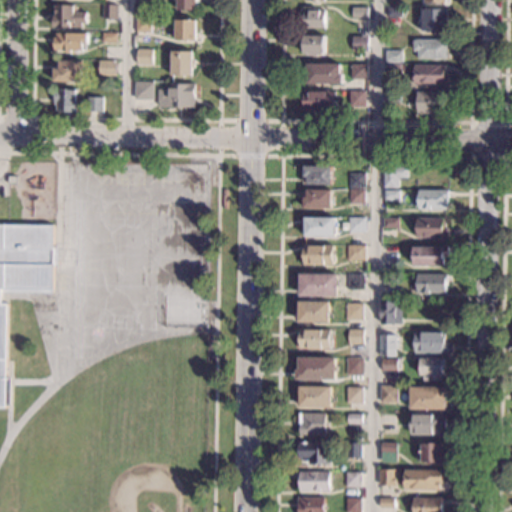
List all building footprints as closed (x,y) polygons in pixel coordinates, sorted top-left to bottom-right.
[(196,0),(196,10),(177,10),(177,0),(196,0)] [(74,13),(86,13),(86,27),(54,28),(54,17),(55,17),(55,5),(74,5),(74,13)] [(117,19),(103,19),(103,5),(117,5),(117,19)] [(367,18),(352,18),(352,7),(367,8),(367,18)] [(401,17),(386,17),(386,7),(401,8),(401,17)] [(446,31),(422,31),(422,9),(447,9),(446,31)] [(324,29),(303,28),(303,11),(324,11),(324,29)] [(151,33),(136,33),(136,18),(151,18),(151,33)] [(196,40),(175,40),(175,20),(176,20),(196,20),(196,40)] [(117,43),(102,42),(102,33),(117,33),(117,43)] [(87,44),(83,44),(83,51),(72,51),(72,53),(66,53),(66,51),(53,50),(53,38),(55,37),(55,34),(87,34),(87,44)] [(324,53),(322,53),(322,55),(308,55),(308,54),(303,54),(303,36),(324,36),(324,53)] [(368,51),(352,51),(352,36),(355,36),(368,37),(368,51)] [(447,59),(417,59),(417,51),(413,51),(413,40),(448,41),(447,59)] [(152,65),(137,65),(137,50),(152,50),(152,65)] [(402,62),(385,62),(385,51),(402,51),(402,62)] [(192,76),(171,76),(171,52),(172,52),(192,52),(192,76)] [(81,82),(53,82),(53,69),(59,69),(59,61),(81,61),(81,82)] [(115,76),(98,75),(99,61),(115,61),(115,76)] [(340,75),(342,75),(342,85),(307,84),(307,64),(340,64),(340,75)] [(368,65),(367,80),(351,79),(351,64),(368,65)] [(401,74),(386,73),(386,64),(401,64),(401,74)] [(449,80),(444,80),(444,84),(413,84),(413,65),(449,66),(449,80)] [(153,100),(135,100),(135,82),(152,83),(154,83),(153,100)] [(194,108),(159,108),(159,102),(157,102),(157,90),(169,90),(169,84),(194,84),(194,108)] [(75,112),(56,112),(56,105),(53,105),(54,89),(76,90),(75,112)] [(334,111),(303,110),(304,91),(334,92),(334,111)] [(365,107),(349,107),(349,91),(365,91),(365,107)] [(400,103),(385,103),(385,92),(400,92),(400,103)] [(444,114),(416,114),(417,106),(412,106),(412,100),(417,100),(417,92),(445,93),(444,114)] [(102,112),(87,112),(87,97),(103,98),(102,112)] [(332,167),(331,185),(303,184),(303,166),(332,167)] [(407,178),(398,178),(398,188),(383,188),(383,169),(399,169),(399,166),(407,166),(407,178)] [(365,188),(349,188),(348,173),(365,173),(365,188)] [(16,184),(8,184),(8,177),(16,176),(16,184)] [(331,208),(303,208),(304,198),(306,198),(307,190),(331,191),(331,208)] [(364,204),(349,204),(349,190),(365,190),(364,204)] [(447,209),(418,209),(418,208),(415,208),(415,197),(418,197),(418,190),(448,191),(447,209)] [(399,200),(384,200),(384,191),(399,191),(399,200)] [(335,237),(304,237),(305,218),(335,218),(335,237)] [(365,233),(349,232),(349,218),(365,218),(365,233)] [(443,228),(449,228),(449,238),(416,238),(416,218),(443,218),(443,228)] [(398,228),(383,228),(383,219),(398,219),(398,228)] [(0,224),(7,225),(19,225),(54,225),(53,247),(56,247),(58,247),(58,266),(53,266),(53,289),(25,289),(1,289),(1,295),(1,304),(7,304),(6,381),(5,408),(0,407),(0,224)] [(333,265),(303,265),(303,245),(333,246),(333,265)] [(365,261),(347,261),(347,246),(365,246),(365,261)] [(396,246),(396,259),(383,259),(383,246),(396,246)] [(447,257),(444,257),(444,266),(411,266),(411,247),(447,247),(447,257)] [(338,296),(299,296),(299,274),(338,275),(338,296)] [(364,275),(364,290),(347,289),(347,274),(364,275)] [(398,284),(383,284),(383,275),(398,275),(398,284)] [(445,294),(417,294),(417,291),(414,291),(414,282),(416,282),(416,275),(445,275),(445,294)] [(329,323),(299,323),(299,302),(330,302),(329,323)] [(401,324),(380,324),(381,302),(399,302),(402,302),(401,324)] [(362,305),(362,320),(346,320),(346,304),(362,305)] [(330,349),(299,349),(300,330),(330,330),(330,349)] [(363,330),(363,345),(348,344),(348,330),(363,330)] [(444,342),(446,342),(446,354),(414,353),(414,333),(444,333),(444,342)] [(396,356),(380,356),(380,335),(396,336),(396,356)] [(335,380),(296,380),(296,370),(298,370),(298,358),(336,358),(335,380)] [(363,359),(363,376),(346,375),(346,358),(363,359)] [(397,371),(381,371),(381,358),(397,358),(397,371)] [(444,376),(442,376),(442,381),(423,381),(423,376),(420,376),(420,359),(444,359),(444,376)] [(397,403),(380,403),(380,386),(397,386),(397,403)] [(331,407),(299,407),(300,387),(331,387),(331,407)] [(446,409),(410,409),(410,387),(446,387),(446,409)] [(362,403),(346,403),(346,388),(362,388),(362,403)] [(325,435),(299,435),(299,414),(326,414),(325,435)] [(361,424),(347,424),(347,414),(362,414),(361,424)] [(444,416),(446,416),(446,432),(444,432),(444,435),(410,435),(411,414),(444,415),(444,416)] [(331,465),(308,465),(308,462),(303,462),(303,459),(299,459),(299,443),(331,444),(331,465)] [(396,444),(395,462),(380,461),(381,443),(396,444)] [(441,453),(445,453),(445,463),(417,462),(418,453),(421,453),(421,443),(441,443),(441,453)] [(361,444),(361,458),(346,457),(347,444),(361,444)] [(395,486),(379,486),(379,470),(396,470),(395,486)] [(443,485),(440,485),(440,490),(404,490),(405,470),(443,471),(443,485)] [(329,492),(299,492),(299,472),(329,472),(329,492)] [(361,473),(360,488),(345,487),(346,473),(361,473)] [(324,511),(298,511),(298,498),(324,498),(324,511)] [(394,508),(380,508),(380,498),(394,498),(394,508)] [(361,511),(345,511),(346,499),(361,499),(361,511)] [(443,499),(442,511),(410,511),(410,505),(413,505),(413,499),(443,499)]
